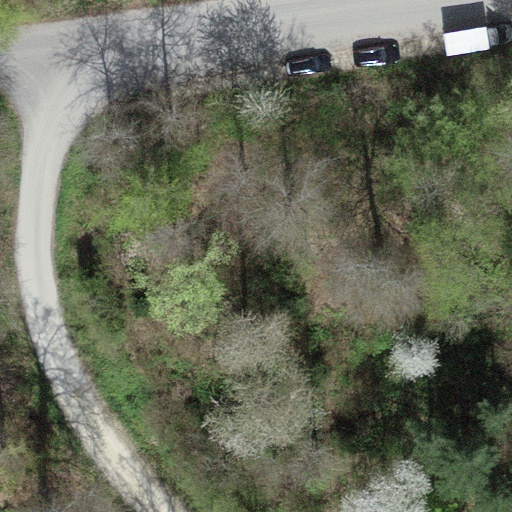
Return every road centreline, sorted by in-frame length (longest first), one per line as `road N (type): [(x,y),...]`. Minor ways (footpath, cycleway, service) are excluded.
road 1 (track): [(21,52),(46,312),(74,383),(165,511)]
road 2 (unclassified): [(0,55),(356,0)]
